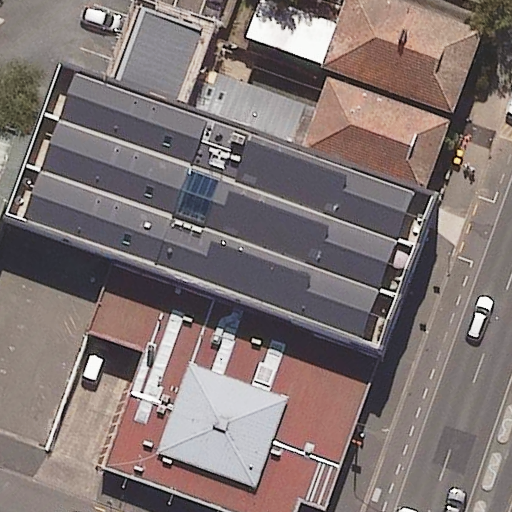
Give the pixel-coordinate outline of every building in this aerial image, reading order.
[(325,71),(455,116),(482,36),(378,0),(349,0),(340,26),(290,9),(274,53),(325,71)] [(204,32),(144,11),(120,82),(179,103),(204,32)] [(440,201),(58,65),(32,136),(3,220),(114,260),(384,356),(440,201)] [(204,70),(189,108),(291,146),(306,107),(204,70)] [(455,116),(325,71),(299,147),(429,192),(455,116)] [(0,125),(0,227),(3,220),(32,136),(0,125)] [(327,511),(384,356),(114,260),(88,334),(144,353),(102,471),(218,511),(297,511),(300,505),(321,511),(327,511)]
